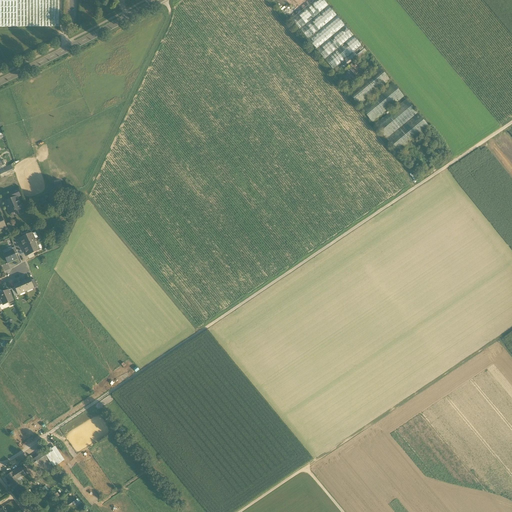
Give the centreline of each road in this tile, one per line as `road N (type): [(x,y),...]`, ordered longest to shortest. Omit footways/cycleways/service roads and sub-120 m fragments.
road 1 (track): [(511,122),(0,466)]
road 2 (track): [(163,0),(171,13),(86,199),(198,332)]
road 3 (track): [(511,328),(305,467)]
road 4 (tertiary): [(0,81),(159,0)]
